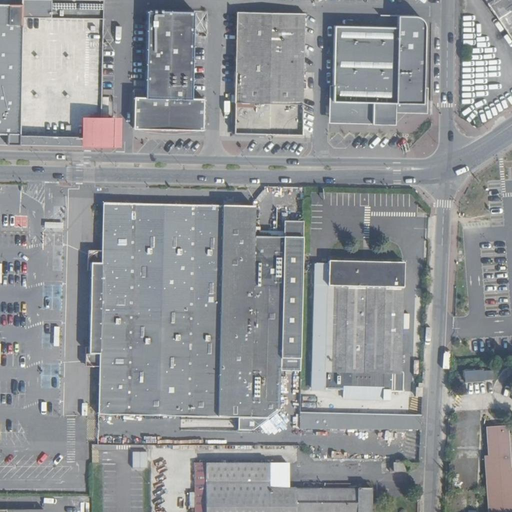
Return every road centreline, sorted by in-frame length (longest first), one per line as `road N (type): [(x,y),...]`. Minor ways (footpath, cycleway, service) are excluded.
road 1 (primary): [(0,172),(397,180),(448,167)]
road 2 (primary): [(448,167),(0,155)]
road 3 (residential): [(448,167),(430,511)]
road 4 (unknown): [(433,453),(96,424)]
road 5 (residential): [(448,0),(448,167)]
